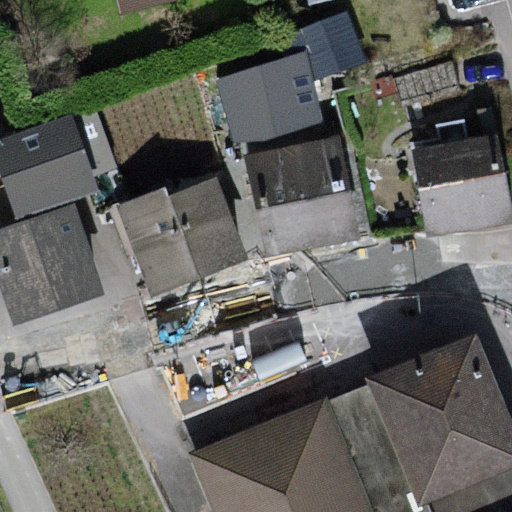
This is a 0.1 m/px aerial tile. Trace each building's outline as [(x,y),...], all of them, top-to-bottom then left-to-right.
[(115,0),(121,20),(197,0),(115,0)] [(305,62),(216,85),(246,158),(334,144),(327,86),(366,76),(348,20),(298,36),(305,62)] [(95,188),(68,114),(0,138),(0,169),(17,216),(95,188)] [(511,179),(507,141),(413,153),(430,238),(511,225),(511,179)] [(334,144),(246,158),(275,259),(364,246),(349,148),(334,144)] [(164,199),(160,187),(119,203),(151,289),(241,256),(213,180),(164,199)] [(101,292),(69,205),(0,230),(0,280),(15,323),(101,292)] [(511,511),(511,407),(479,332),(191,458),(214,511),(511,511)]
